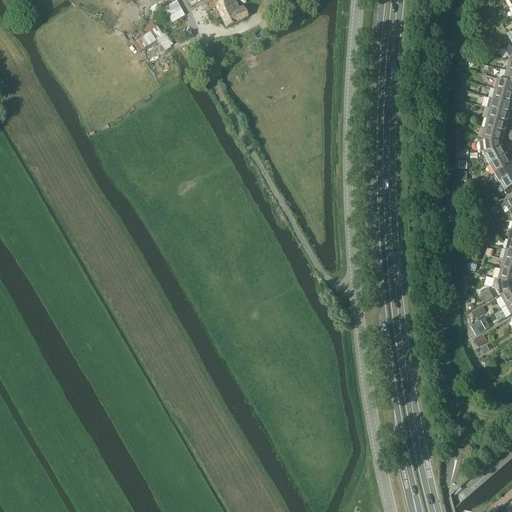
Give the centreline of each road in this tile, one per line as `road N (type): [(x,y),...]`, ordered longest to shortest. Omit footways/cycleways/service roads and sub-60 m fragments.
road 1 (primary): [(432,511),(391,274),(386,141),(395,0)]
road 2 (primary): [(381,0),(372,204),(387,359),(417,511)]
road 3 (unclassified): [(390,511),(369,410),(351,240),(357,0)]
